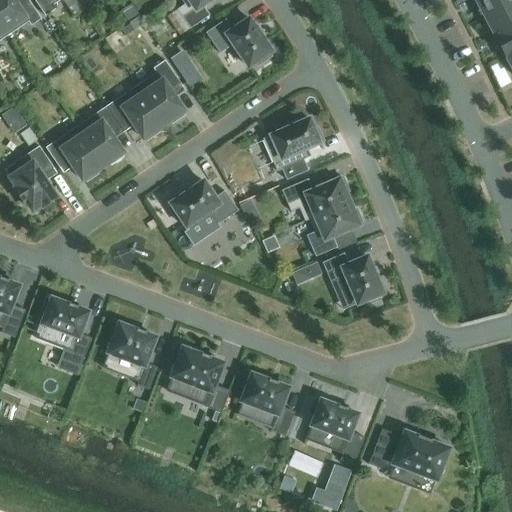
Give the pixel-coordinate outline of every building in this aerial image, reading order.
[(0,0),(0,23),(8,36),(28,22),(31,26),(41,19),(28,0),(22,0),(17,4),(13,0),(0,0)] [(55,9),(53,5),(60,0),(34,0),(45,16),(55,9)] [(181,0),(184,4),(177,10),(190,29),(209,15),(203,5),(210,0),(181,0)] [(511,0),(475,0),(485,17),(511,1),(511,0)] [(511,1),(485,17),(496,37),(511,28),(511,1)] [(225,19),(206,33),(220,53),(233,44),(248,67),(255,63),(257,66),(272,56),(270,53),(272,51),(261,36),(262,36),(257,28),(256,28),(249,18),(233,30),(225,19)] [(511,28),(496,37),(507,58),(511,54),(511,28)] [(163,125),(170,120),(172,123),(184,115),(182,112),(184,111),(172,93),(182,86),(165,60),(153,68),(156,72),(137,85),(163,125)] [(66,83),(80,74),(74,65),(60,73),(66,83)] [(163,125),(137,85),(106,106),(120,128),(130,121),(143,139),(145,137),(147,140),(159,132),(157,129),(163,125)] [(111,134),(120,128),(106,106),(76,127),(102,166),(109,162),(111,165),(123,157),(121,154),(123,152),(111,134)] [(279,132),(263,139),(282,181),(308,170),(303,159),(306,158),(303,149),(323,141),(318,127),(314,129),(309,118),(292,126),(290,122),(277,128),(279,132)] [(102,166),(76,127),(45,148),(60,169),(70,162),(82,180),(84,179),(86,182),(98,174),(96,171),(102,166)] [(41,205),(42,207),(56,197),(42,176),(54,169),(39,146),(4,169),(16,187),(14,188),(23,202),(25,201),(32,211),(41,205)] [(309,219),(349,202),(345,193),(349,191),(343,177),(312,190),(308,179),(281,190),(290,212),(299,208),(305,222),(309,220),(309,219)] [(171,206),(168,208),(178,223),(181,220),(188,230),(211,214),(218,224),(238,211),(224,191),(214,198),(203,181),(184,194),(182,190),(169,199),(172,202),(170,204),(171,206)] [(314,232),(306,235),(315,257),(337,247),(332,236),(363,223),(356,209),(353,211),(349,202),(309,219),(309,220),(314,232)] [(344,253),(322,262),(331,283),(342,278),(354,305),(383,293),(376,275),(373,267),(372,267),(367,256),(349,264),(344,253)] [(0,326),(3,328),(1,333),(14,338),(25,310),(12,305),(19,286),(7,281),(7,280),(0,277),(0,326)] [(38,334),(36,339),(73,353),(71,356),(83,361),(91,338),(80,334),(88,312),(51,298),(50,300),(46,299),(41,313),(45,314),(40,327),(38,326),(36,333),(38,334)] [(140,378),(137,386),(148,390),(157,368),(146,363),(156,337),(118,323),(117,327),(113,325),(108,339),(112,341),(107,353),(135,363),(131,375),(140,378)] [(223,363),(186,348),(184,352),(180,351),(175,365),(179,366),(174,378),(206,390),(202,402),(211,405),(209,409),(219,412),(227,390),(214,385),(223,363)] [(245,389),(241,401),(265,410),(260,424),(272,428),(271,431),(285,436),(294,412),(281,407),(288,387),(251,373),(250,376),(246,374),(241,388),(245,389)] [(315,400),(310,414),(314,416),(311,426),(338,436),(334,447),(343,451),(340,460),(353,465),(364,437),(350,432),(358,414),(320,400),(320,402),(315,400)] [(377,442),(368,465),(380,469),(383,460),(392,463),(392,464),(436,481),(449,448),(404,431),(397,450),(388,447),(388,446),(377,442)]
